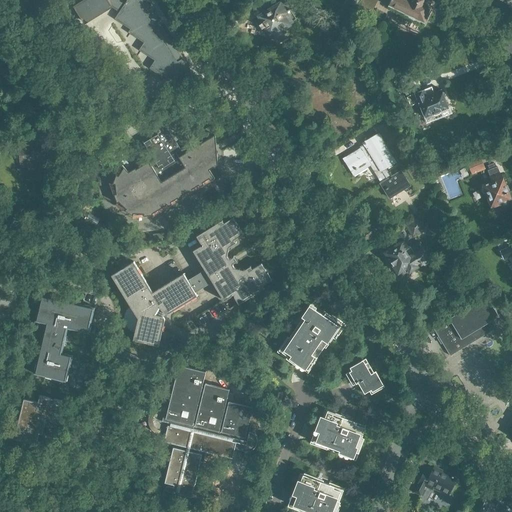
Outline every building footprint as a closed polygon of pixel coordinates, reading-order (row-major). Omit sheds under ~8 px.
[(86,0),(76,7),(85,22),(110,7),(109,5),(112,4),(122,11),(118,18),(133,29),(131,32),(146,43),(142,49),(157,60),(152,67),(175,83),(182,74),(189,70),(183,60),(182,61),(172,44),(173,43),(172,43),(171,44),(160,27),(160,26),(149,9),(150,9),(149,8),(143,0),(86,0)] [(345,9),(351,13),(360,0),(349,0),(344,8),(345,9)] [(376,7),(364,0),(361,0),(355,11),(369,19),(376,7)] [(422,25),(434,0),(392,0),(389,7),(403,14),(402,15),(422,25)] [(270,32),(270,34),(274,32),(276,37),(285,31),(284,29),(291,25),(290,23),(296,19),(290,9),(286,11),(281,2),(274,7),(274,6),(265,11),(266,12),(259,16),(266,26),(266,27),(265,28),(266,29),(266,30),(267,31),(268,32),(270,32)] [(37,9),(27,14),(30,21),(41,15),(37,9)] [(351,13),(345,9),(338,19),(344,24),(351,13)] [(64,56),(71,52),(55,24),(47,29),(64,56)] [(20,36),(16,40),(22,46),(25,42),(20,36)] [(79,86),(64,78),(61,84),(76,92),(79,86)] [(446,100),(445,96),(445,95),(444,92),(443,92),(442,89),(434,92),(433,89),(425,92),(424,89),(415,93),(414,88),(415,88),(413,82),(407,84),(405,78),(399,80),(404,92),(403,93),(408,106),(413,104),(419,102),(425,117),(434,113),(434,115),(435,115),(440,113),(441,112),(440,111),(449,108),(448,105),(449,104),(448,101),(446,100)] [(160,209),(162,211),(161,208),(168,204),(169,206),(172,204),(172,205),(173,204),(172,202),(178,198),(179,200),(183,198),(184,198),(182,195),(189,191),(190,193),(193,191),(194,191),(193,189),(199,185),(201,187),(204,185),(205,185),(203,182),(210,178),(211,180),(214,178),(215,179),(215,178),(210,169),(214,167),(215,167),(215,168),(216,168),(217,168),(217,167),(218,167),(218,166),(218,165),(217,153),(217,154),(213,148),(216,146),(216,147),(217,146),(216,134),(179,157),(177,152),(181,149),(177,142),(174,144),(170,139),(168,134),(171,133),(168,129),(166,125),(156,131),(158,134),(144,142),(154,158),(148,162),(137,169),(136,168),(129,172),(123,165),(122,165),(124,167),(119,176),(117,175),(114,183),(113,183),(116,184),(117,194),(115,194),(117,202),(117,203),(120,202),(127,209),(125,211),(133,215),(134,216),(134,213),(144,214),(144,216),(153,215),(154,215),(153,213),(160,209)] [(370,165),(381,183),(391,177),(386,168),(395,162),(389,151),(388,151),(378,134),(364,142),(366,146),(361,148),(344,159),(354,175),(370,165)] [(40,156),(51,155),(59,155),(58,139),(50,140),(31,141),(31,145),(19,145),(20,169),(32,169),(32,164),(41,164),(40,156)] [(481,157),(467,162),(472,174),(485,169),(482,159),(490,156),(489,154),(481,157)] [(511,203),(511,201),(501,174),(498,175),(497,172),(500,171),(498,167),(497,167),(495,163),(488,166),(490,170),(489,171),(491,178),(492,182),(484,185),(484,186),(482,187),(481,190),(483,193),(485,194),(487,194),(490,200),(489,201),(490,204),(492,205),(493,207),(501,204),(503,207),(511,203)] [(391,177),(381,183),(389,197),(410,185),(401,171),(391,177)] [(60,222),(75,230),(81,220),(65,212),(60,222)] [(205,270),(197,275),(202,285),(204,287),(213,282),(225,301),(231,297),(232,296),(233,295),(235,295),(235,296),(235,297),(239,304),(265,288),(263,285),(272,280),(262,263),(253,269),(251,266),(244,270),(235,268),(233,265),(234,263),(236,262),(238,262),(238,260),(236,256),(234,256),(233,258),(231,259),(230,259),(228,256),(230,247),(237,242),(235,239),(244,234),(234,217),(225,223),(223,220),(197,236),(201,243),(202,243),(203,244),(203,246),(202,246),(201,246),(200,246),(194,250),(205,270)] [(413,237),(426,229),(418,217),(405,225),(413,237)] [(153,234),(154,241),(171,238),(170,232),(153,234)] [(404,240),(385,252),(394,267),(394,269),(395,271),(397,272),(398,274),(400,273),(402,277),(418,267),(416,264),(420,262),(422,264),(423,264),(425,265),(429,262),(429,260),(430,259),(420,242),(412,248),(410,246),(409,247),(404,240)] [(511,245),(502,250),(506,258),(511,255),(511,245)] [(112,275),(131,306),(129,308),(127,309),(126,312),(125,314),(124,316),(124,318),(124,321),(125,323),(126,325),(127,327),(129,329),(131,330),(133,331),(135,332),(133,340),(159,346),(165,320),(162,316),(160,315),(163,311),(165,313),(169,313),(198,296),(196,292),(204,287),(202,285),(197,275),(188,280),(184,273),(153,292),(134,261),(112,275)] [(35,373),(67,381),(71,363),(73,355),(63,353),(68,328),(89,333),(95,307),(42,295),(36,321),(46,323),(35,373)] [(487,296),(434,328),(439,336),(441,335),(445,342),(443,343),(451,356),(485,335),(496,328),(492,321),(499,317),(487,296)] [(500,307),(506,318),(511,315),(511,307),(509,309),(506,304),(500,307)] [(291,355),(289,357),(297,362),(298,360),(305,364),(312,354),(317,357),(324,347),(326,348),(341,326),(330,319),(331,317),(325,313),(324,315),(311,306),(303,318),(306,320),(293,340),(291,338),(283,350),(291,355)] [(352,370),(348,373),(355,385),(359,383),(358,382),(374,373),(374,372),(368,361),(363,364),(362,362),(355,366),(356,368),(352,370)] [(149,418),(149,422),(149,425),(150,427),(152,430),(154,432),(157,434),(160,434),(161,430),(167,432),(164,441),(187,447),(186,450),(190,451),(191,448),(232,458),(231,461),(222,459),(215,485),(235,490),(237,490),(238,490),(239,488),(239,486),(238,485),(237,484),(237,483),(241,484),(246,465),(236,462),(239,450),(245,451),(248,451),(250,451),(253,450),(255,448),(256,446),(257,443),(258,441),(257,438),(256,436),(254,434),(252,432),(250,431),(248,438),(246,437),(253,407),(229,401),(222,430),(220,429),(230,389),(206,384),(196,423),(194,423),(206,371),(179,365),(169,407),(167,416),(165,416),(167,407),(164,406),(161,406),(158,407),(155,408),(153,410),(151,413),(149,416),(149,418)] [(359,383),(360,385),(365,393),(370,391),(370,392),(376,389),(375,387),(383,383),(376,371),(374,372),(374,373),(358,382),(359,383)] [(60,424),(66,401),(40,395),(38,402),(24,399),(17,428),(20,429),(18,439),(26,441),(26,440),(29,441),(29,442),(37,444),(39,434),(43,434),(46,422),(47,422),(49,421),(50,420),(52,422),(60,424)] [(341,416),(328,411),(325,418),(324,418),(322,422),(321,426),(322,426),(316,442),(329,447),(330,445),(341,449),(340,452),(353,457),(358,443),(359,443),(363,434),(361,434),(365,425),(352,420),(351,423),(340,418),(341,416)] [(174,447),(165,483),(174,485),(174,487),(169,486),(168,486),(167,486),(166,486),(166,487),(166,488),(165,488),(165,489),(166,489),(166,490),(166,491),(167,491),(168,491),(192,497),(202,454),(190,451),(186,450),(174,447)] [(435,467),(431,474),(425,471),(419,482),(420,483),(415,492),(421,495),(426,486),(432,489),(433,488),(441,492),(442,489),(449,493),(451,490),(452,491),(456,483),(455,483),(457,479),(454,477),(454,476),(452,475),(452,476),(442,471),(442,470),(435,467)] [(318,480),(305,475),(303,482),(301,481),(298,489),(299,490),(293,506),(306,511),(307,508),(317,511),(333,511),(335,506),(337,507),(340,498),(339,497),(342,489),(329,484),(328,486),(317,482),(318,480)] [(488,497),(480,511),(491,511),(492,511),(511,511),(511,509),(508,507),(502,503),(502,502),(495,499),(494,500),(488,497)]
